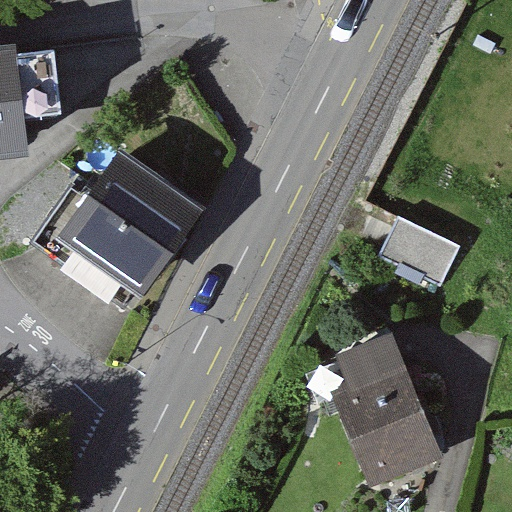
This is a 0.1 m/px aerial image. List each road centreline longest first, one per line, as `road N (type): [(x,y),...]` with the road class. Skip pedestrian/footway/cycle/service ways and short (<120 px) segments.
road 1 (tertiary): [(343,58),(153,432)]
road 2 (residential): [(0,28),(126,12),(207,15),(256,21),(343,58)]
road 3 (residential): [(0,323),(99,406),(153,432)]
road 4 (residential): [(434,511),(461,368)]
